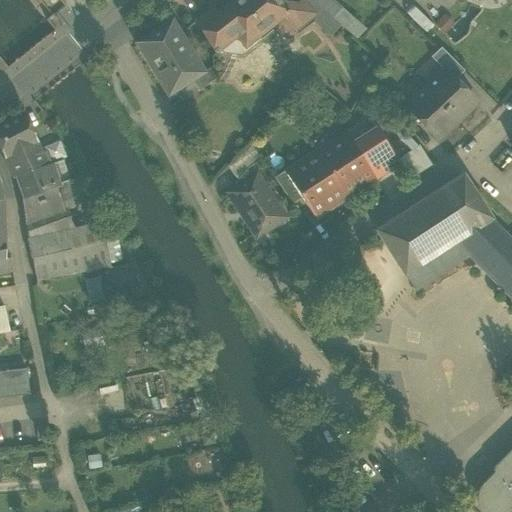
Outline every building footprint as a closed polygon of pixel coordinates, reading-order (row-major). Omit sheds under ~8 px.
[(279,0),(233,0),(234,1),(213,17),(223,30),(207,42),(213,52),(215,55),(218,53),(218,52),(220,50),(212,41),(234,23),(249,43),(285,15),(289,19),(299,31),(308,24),(313,21),(330,37),(341,26),(333,19),(324,11),(311,0),(300,0),(296,4),(281,2),(279,0)] [(341,10),(329,0),(311,0),(324,11),(333,19),(341,10)] [(208,11),(194,22),(207,42),(223,30),(213,17),(208,11)] [(202,73),(171,22),(136,45),(167,96),(190,81),(202,73)] [(463,71),(440,48),(430,58),(443,71),(444,71),(453,81),(463,71)] [(202,73),(190,81),(198,92),(215,79),(209,69),(202,73)] [(453,81),(444,71),(443,71),(425,89),(456,122),(475,104),(453,81)] [(456,122),(425,89),(406,107),(405,107),(417,120),(437,141),(456,122)] [(406,107),(396,96),(383,108),(405,131),(417,120),(405,107),(406,107)] [(24,113),(0,125),(0,152),(11,178),(17,177),(47,166),(24,113)] [(378,148),(355,124),(345,131),(363,158),(378,148)] [(347,135),(317,155),(343,195),(374,176),(347,135)] [(260,160),(249,142),(227,166),(234,178),(260,160)] [(317,155),(286,175),(299,195),(313,215),(343,195),(317,155)] [(47,166),(17,177),(24,198),(55,187),(57,186),(50,165),(47,166)] [(256,174),(226,194),(253,234),(268,224),(270,228),(285,218),(256,174)] [(299,195),(286,175),(276,181),(290,201),(299,195)] [(491,220),(462,175),(376,232),(404,277),(405,276),(415,291),(467,257),(469,256),(456,243),(490,221),(491,220)] [(24,198),(21,199),(24,221),(62,208),(55,187),(24,198)] [(511,242),(490,221),(456,243),(469,256),(467,257),(511,302),(511,454),(495,472),(496,473),(483,486),(479,492),(478,499),(479,506),(483,511),(510,511),(511,510),(511,242)] [(54,234),(28,240),(31,259),(58,252),(55,236),(54,234)] [(71,234),(55,236),(58,252),(79,247),(77,237),(73,238),(71,234)] [(58,252),(31,259),(36,282),(109,267),(104,241),(79,247),(58,252)] [(5,259),(0,260),(0,274),(13,273),(10,258),(5,259)] [(4,308),(0,308),(0,333),(8,332),(4,308)] [(25,370),(0,372),(0,398),(29,395),(25,370)]
